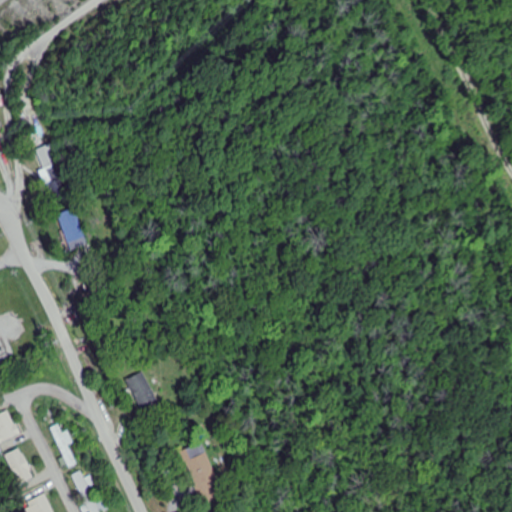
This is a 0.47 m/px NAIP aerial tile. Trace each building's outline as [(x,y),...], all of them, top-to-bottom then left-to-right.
[(38,151),(46,168),(54,164),(46,147),(38,151)] [(127,381),(143,410),(159,401),(144,372),(127,381)] [(0,443),(20,437),(12,412),(0,415),(0,443)] [(81,464),(68,430),(64,432),(61,424),(53,428),(69,469),(81,464)] [(211,476),(202,445),(183,450),(193,482),(211,476)] [(4,456),(19,486),(36,478),(22,448),(4,456)] [(73,476),(92,511),(111,511),(114,511),(104,491),(101,493),(93,478),(88,480),(83,471),(73,476)] [(51,511),(52,501),(27,499),(26,511),(51,511)]
